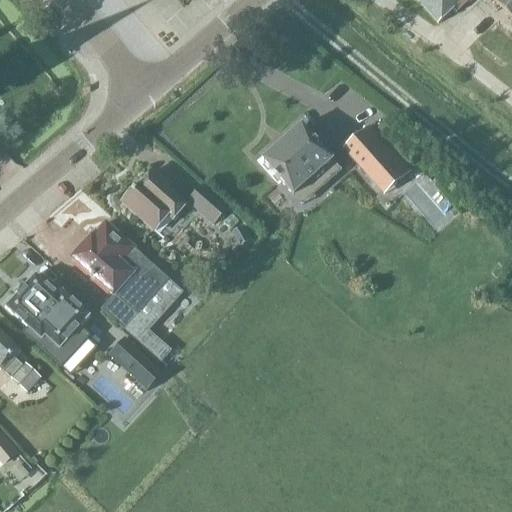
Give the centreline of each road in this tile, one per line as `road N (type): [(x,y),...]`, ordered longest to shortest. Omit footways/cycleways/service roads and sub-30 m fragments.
road 1 (track): [(284,0),(511,192)]
road 2 (tertiary): [(0,213),(145,91)]
road 3 (tertiary): [(145,91),(251,0)]
road 4 (tertiary): [(145,91),(64,0)]
